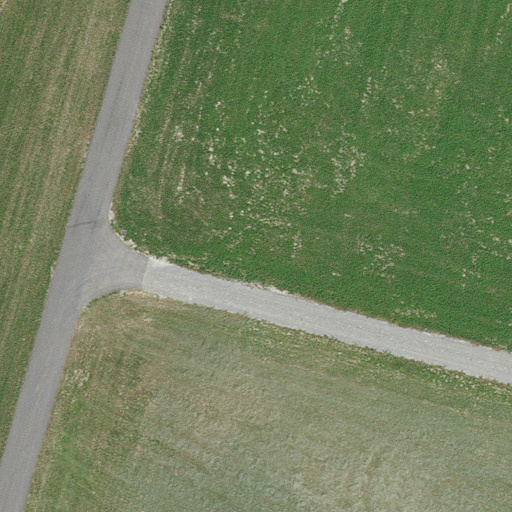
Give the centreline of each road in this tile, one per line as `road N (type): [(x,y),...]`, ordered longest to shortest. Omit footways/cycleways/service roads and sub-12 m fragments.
road 1 (track): [(2,511),(147,0)]
road 2 (track): [(75,254),(511,378)]
